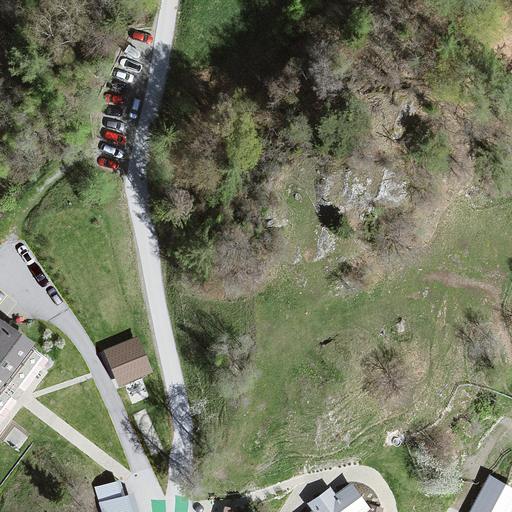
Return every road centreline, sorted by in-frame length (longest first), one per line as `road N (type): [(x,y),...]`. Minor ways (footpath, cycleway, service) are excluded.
road 1 (track): [(174,511),(179,483),(145,130),(169,0)]
road 2 (unclassified): [(157,511),(96,370),(11,259)]
